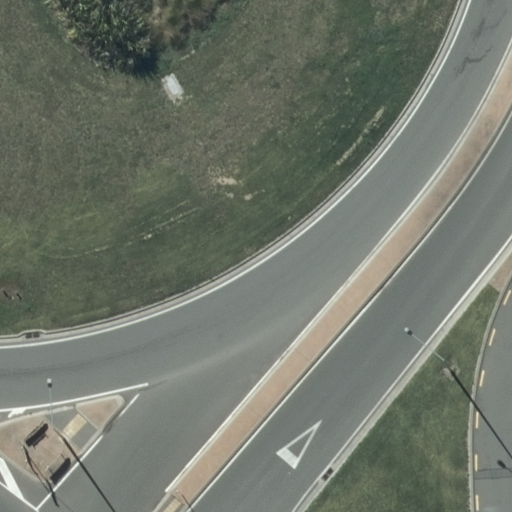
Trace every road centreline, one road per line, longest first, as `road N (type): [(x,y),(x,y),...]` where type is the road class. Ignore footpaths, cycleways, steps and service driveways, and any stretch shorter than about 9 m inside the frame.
road 1 (residential): [(511,186),(248,511)]
road 2 (tertiary): [(299,281),(372,214),(446,113),(501,0)]
road 3 (trunk): [(0,378),(140,352),(214,326),(299,281)]
road 4 (tertiary): [(94,511),(299,281)]
